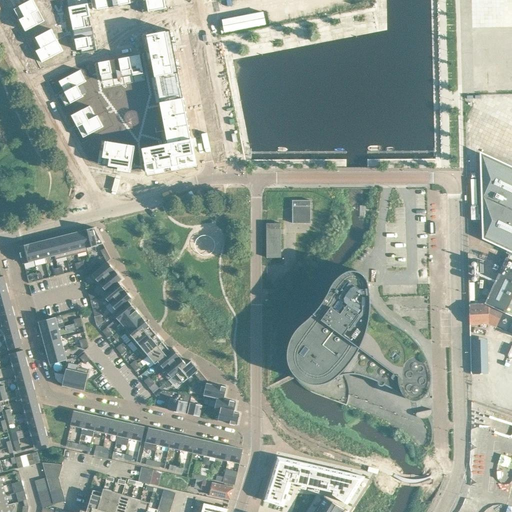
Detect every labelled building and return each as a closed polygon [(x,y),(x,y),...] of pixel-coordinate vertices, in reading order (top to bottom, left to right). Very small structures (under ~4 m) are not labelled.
[(33,0),(31,0),(14,9),(20,20),(39,10),(33,0)] [(106,0),(95,0),(97,10),(108,7),(106,0)] [(141,0),(140,0),(142,13),(166,8),(164,0),(141,0)] [(69,7),(71,19),(90,15),(88,3),(87,3),(83,4),(78,5),(74,6),(69,7)] [(39,10),(20,20),(25,31),(45,21),(39,10)] [(90,15),(71,19),(73,29),(92,25),(90,15)] [(92,25),(73,29),(75,39),(94,35),(92,25)] [(51,29),(32,39),(38,50),(57,40),(51,29)] [(58,82),(51,85),(92,163),(101,164),(131,169),(147,171),(196,162),(170,30),(147,34),(150,52),(139,54),(129,56),(119,58),(109,60),(98,62),(94,63),(77,72),(63,79),(58,82)] [(94,35),(75,39),(77,50),(96,46),(94,35)] [(38,50),(36,51),(42,62),(63,51),(57,40),(38,50)] [(511,167),(481,153),(482,169),(484,238),(511,250),(511,167)] [(310,200),(292,200),(292,223),(310,223),(310,200)] [(470,212),(469,225),(477,225),(477,212),(470,212)] [(281,258),(281,234),(281,223),(266,223),(267,258),(281,258)] [(103,243),(94,227),(87,229),(85,230),(81,231),(87,251),(88,251),(87,248),(103,244),(103,243)] [(87,251),(81,231),(79,231),(78,232),(71,233),(77,254),(87,251)] [(77,254),(71,233),(69,234),(67,234),(60,236),(66,257),(77,254)] [(66,257),(60,236),(58,236),(57,237),(51,238),(56,259),(66,257)] [(56,259),(51,238),(48,239),(46,239),(40,241),(45,258),(55,256),(55,259),(56,259)] [(45,258),(40,241),(37,242),(36,242),(30,244),(34,261),(45,258)] [(34,261),(30,244),(27,244),(25,245),(19,246),(23,264),(34,261)] [(511,261),(507,259),(486,303),(469,304),(469,324),(488,323),(496,327),(504,311),(511,314),(511,261)] [(97,285),(115,270),(108,262),(89,277),(97,285)] [(103,294),(122,279),(115,270),(97,285),(97,286),(100,283),(106,291),(102,294),(103,294)] [(370,294),(369,286),(367,278),(365,276),(363,273),(360,272),(358,270),(355,270),(352,270),(347,271),(343,273),(339,276),(335,279),(332,285),(324,299),(315,311),(304,322),(294,333),(291,338),(289,344),(288,351),(287,357),(288,361),(289,366),(292,371),(296,375),(300,379),(305,381),(310,383),(315,384),(320,384),(324,383),(329,381),(334,378),(339,375),(345,373),(351,373),(358,373),(364,374),(369,377),(375,380),(374,381),(374,382),(375,383),(375,384),(375,385),(376,385),(377,386),(378,387),(379,387),(380,387),(381,387),(382,386),(383,386),(384,385),(384,384),(406,397),(409,399),(411,400),(413,401),(415,401),(417,401),(419,400),(421,399),(423,398),(424,398),(425,399),(426,399),(426,398),(427,398),(428,398),(429,397),(429,396),(430,396),(430,395),(430,394),(430,393),(430,392),(430,391),(429,390),(431,383),(431,376),(430,368),(429,362),(426,356),(423,350),(418,343),(412,337),(405,330),(397,325),(387,319),(380,312),(374,305),(372,301),(371,298),(370,294)] [(110,303),(125,290),(118,282),(122,279),(103,294),(110,303)] [(0,302),(10,300),(7,288),(0,289),(0,302)] [(113,314),(132,298),(125,290),(110,303),(116,310),(113,313),(113,314)] [(120,322),(136,309),(129,301),(132,298),(113,314),(120,322)] [(0,314),(13,311),(10,300),(0,302),(0,314)] [(124,333),(143,317),(136,309),(120,322),(127,330),(124,332),(124,333)] [(16,323),(13,311),(0,314),(0,317),(2,326),(16,323)] [(59,328),(56,317),(38,322),(41,332),(59,328)] [(131,341),(150,326),(143,317),(124,333),(131,341)] [(19,335),(16,323),(2,326),(5,338),(19,335)] [(138,349),(156,334),(150,326),(131,341),(138,349)] [(61,338),(59,328),(41,332),(44,343),(61,338)] [(145,357),(163,342),(156,334),(138,349),(145,357)] [(22,346),(19,335),(5,338),(9,350),(22,346)] [(64,349),(61,338),(44,343),(47,353),(64,349)] [(155,363),(173,348),(172,348),(170,350),(163,342),(145,357),(145,358),(148,355),(155,363)] [(487,343),(471,343),(472,374),(488,374),(487,343)] [(165,369),(180,357),(173,348),(155,363),(155,364),(158,361),(165,369)] [(67,360),(64,349),(47,353),(50,364),(67,360)] [(23,350),(10,354),(13,366),(26,362),(23,350)] [(172,378),(191,361),(191,360),(186,364),(180,357),(165,369),(172,378)] [(184,383),(199,370),(191,361),(172,378),(174,376),(181,385),(184,383)] [(29,374),(26,362),(13,366),(16,377),(29,374)] [(73,388),(78,367),(77,367),(77,371),(66,368),(62,386),(73,388)] [(89,370),(78,367),(73,388),(84,391),(89,370)] [(33,386),(29,374),(16,377),(19,389),(33,386)] [(224,399),(227,387),(207,383),(206,383),(204,395),(217,398),(224,400),(224,399)] [(36,397),(33,386),(19,389),(22,400),(36,397)] [(39,409),(36,397),(22,400),(25,412),(39,409)] [(188,402),(170,398),(168,409),(185,413),(188,402)] [(237,402),(236,402),(224,399),(224,400),(217,398),(215,408),(240,414),(234,412),(237,402)] [(193,415),(196,404),(190,403),(187,414),(193,415)] [(202,405),(196,404),(193,415),(200,416),(202,405)] [(237,425),(240,414),(215,408),(214,409),(216,409),(217,409),(214,420),(237,425)] [(42,420),(39,409),(25,412),(29,424),(42,420)] [(431,409),(418,412),(417,412),(416,413),(416,414),(416,415),(416,416),(417,416),(418,417),(419,418),(421,418),(424,418),(426,418),(428,418),(430,416),(431,416),(432,414),(432,413),(433,412),(433,410),(432,410),(432,409),(431,409)] [(82,427),(85,414),(73,411),(70,425),(82,427)] [(94,430),(97,416),(85,414),(82,427),(81,434),(92,437),(94,430)] [(106,433),(109,419),(97,416),(94,430),(106,433)] [(117,435),(120,422),(109,419),(106,433),(117,435)] [(45,432),(42,420),(29,424),(32,435),(45,432)] [(129,438),(132,424),(120,422),(117,435),(129,438)] [(141,441),(143,432),(144,427),(132,424),(129,438),(141,441)] [(157,444),(160,431),(148,428),(147,433),(144,447),(156,450),(157,444)] [(169,447),(172,433),(160,431),(157,444),(169,447)] [(48,443),(45,432),(32,435),(35,447),(48,443)] [(181,449),(184,436),(172,433),(169,447),(181,449)] [(192,452),(196,439),(184,436),(181,449),(192,452)] [(204,455),(207,441),(196,439),(192,452),(204,455)] [(216,457),(219,444),(207,441),(204,455),(216,457)] [(227,460),(230,446),(219,444),(216,457),(227,460)] [(100,457),(101,452),(102,447),(96,445),(93,456),(100,457)] [(243,449),(230,446),(227,460),(240,463),(243,449)] [(37,452),(32,453),(34,464),(40,463),(37,452)] [(34,464),(32,453),(26,455),(29,466),(34,464)] [(29,466),(26,455),(21,456),(23,467),(29,466)] [(23,467),(21,456),(15,458),(18,468),(23,467)] [(266,493),(264,500),(284,507),(291,482),(333,491),(332,495),(347,504),(354,493),(357,489),(365,476),(344,471),(339,470),(331,469),(326,467),(318,466),(313,465),(305,463),(300,462),(277,457),(271,475),(270,480),(268,488),(266,493)] [(63,465),(62,465),(57,463),(42,463),(44,467),(60,472),(63,465)] [(59,477),(60,472),(44,467),(46,478),(59,477)] [(138,481),(150,484),(153,471),(153,470),(141,467),(138,481)] [(161,473),(153,471),(150,484),(158,486),(161,473)] [(235,485),(236,478),(224,475),(224,477),(223,482),(235,485)] [(60,483),(59,477),(46,478),(49,486),(60,483)] [(47,483),(45,478),(35,481),(36,486),(47,483)] [(234,488),(210,482),(206,481),(199,480),(197,479),(195,488),(211,491),(210,495),(231,500),(234,488)] [(22,481),(18,482),(12,484),(14,493),(24,491),(22,481)] [(49,489),(47,483),(36,486),(38,492),(49,489)] [(62,489),(60,483),(49,486),(50,492),(62,489)] [(107,511),(113,491),(103,488),(102,493),(97,509),(107,511)] [(50,494),(49,489),(38,492),(39,497),(50,494)] [(64,495),(62,489),(50,492),(52,498),(64,495)] [(102,493),(93,490),(91,496),(87,511),(86,511),(88,511),(91,511),(93,508),(97,509),(102,493)] [(164,490),(162,496),(174,500),(176,493),(164,490)] [(106,511),(116,511),(122,494),(113,491),(107,511),(106,511)] [(52,499),(50,494),(39,497),(41,503),(52,499)] [(126,511),(131,497),(122,494),(116,511),(126,511)] [(0,507),(8,505),(6,495),(0,496),(0,507)] [(65,501),(64,495),(52,498),(53,504),(65,501)] [(172,505),(174,500),(162,496),(160,502),(172,505)] [(342,511),(345,509),(331,500),(324,496),(313,511),(342,511)] [(136,511),(140,500),(131,497),(126,511),(136,511)] [(53,505),(52,499),(41,503),(43,508),(53,505)] [(146,511),(148,507),(149,507),(150,503),(140,500),(136,511),(146,511)] [(170,511),(172,505),(160,502),(158,507),(170,511)] [(15,503),(8,505),(0,507),(0,511),(12,511),(16,506),(15,503)] [(202,511),(226,511),(228,509),(204,503),(202,511)]
